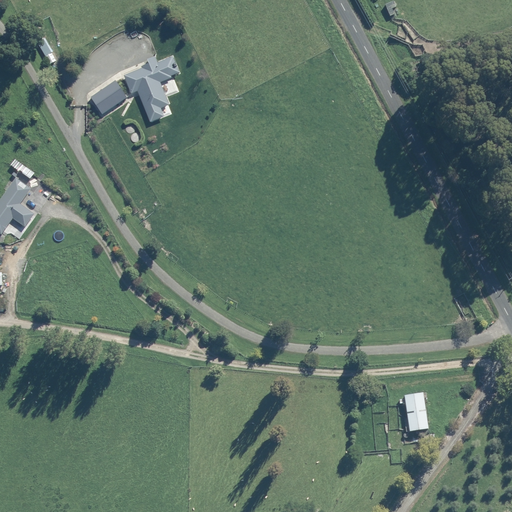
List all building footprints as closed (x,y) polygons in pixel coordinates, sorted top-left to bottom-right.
[(37,30),(30,33),(47,65),(54,62),(37,30)] [(129,94),(136,91),(148,123),(162,118),(158,108),(167,105),(158,83),(171,78),(170,76),(178,72),(171,56),(157,62),(155,56),(119,71),(129,94)] [(20,174),(25,167),(20,163),(14,169),(20,174)] [(25,167),(20,174),(27,180),(33,173),(25,167)] [(21,236),(25,230),(23,229),(33,214),(19,204),(30,190),(14,179),(0,198),(0,235),(1,236),(7,227),(21,236)] [(422,393),(403,395),(407,432),(427,430),(422,393)]
